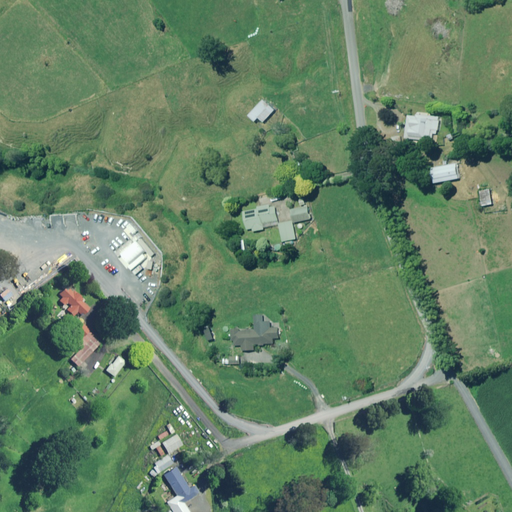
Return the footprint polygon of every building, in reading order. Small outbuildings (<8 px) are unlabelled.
[(277,111),(266,101),(251,117),(257,123),(260,119),(265,124),(277,111)] [(416,117),(408,116),(407,122),(404,122),(403,129),(406,130),(405,139),(438,143),(441,116),(416,113),(416,117)] [(461,179),(458,164),(433,169),(436,184),(461,179)] [(490,190),(480,192),(482,203),(479,203),(480,208),(493,205),(490,190)] [(280,224),(276,203),(257,207),(257,210),(244,213),(248,232),(254,230),(254,234),(266,231),(266,229),(279,225),(281,225),(280,224)] [(292,210),(295,224),(312,220),(309,206),(292,210)] [(286,243),(287,248),(295,246),(294,241),(298,240),(294,221),(280,224),(281,225),(279,225),(283,244),(286,243)] [(55,298),(73,319),(81,311),(85,315),(92,309),(71,285),(55,298)] [(259,345),(260,347),(266,346),(266,345),(275,344),(275,339),(280,339),(279,328),(272,329),(271,323),(264,323),(264,315),(255,316),(255,327),(232,329),(233,342),(235,341),(235,347),(243,346),(243,352),(256,351),(255,346),(259,345)] [(81,322),(73,330),(78,335),(73,340),(76,343),(64,355),(77,368),(102,342),(81,322)] [(216,340),(213,328),(205,329),(208,342),(216,340)] [(116,356),(104,371),(113,378),(125,363),(116,356)] [(240,365),(240,357),(238,357),(227,357),(227,359),(224,359),(224,365),(240,365)] [(167,435),(165,432),(157,437),(159,441),(167,435)] [(176,435),(161,443),(168,455),(182,446),(176,435)] [(172,464),(167,456),(154,464),(159,473),(172,464)] [(167,506),(159,511),(188,511),(184,504),(199,494),(193,485),(188,489),(174,468),(162,475),(176,497),(165,503),(167,506)]
